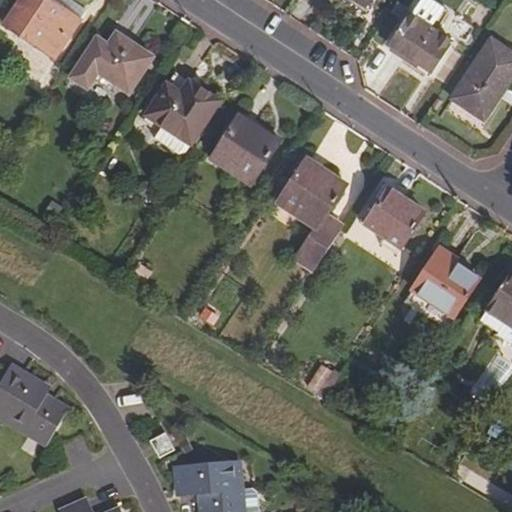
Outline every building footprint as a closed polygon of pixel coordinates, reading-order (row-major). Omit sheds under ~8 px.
[(16,0),(3,19),(53,53),(78,16),(54,0),(16,0)] [(85,6),(75,0),(55,0),(78,16),(85,6)] [(434,71),(455,39),(431,23),(443,6),(433,0),(418,0),(390,42),(434,71)] [(99,70),(127,89),(151,54),(116,30),(108,42),(97,34),(70,74),(88,87),(99,70)] [(453,94),(485,118),(511,76),(511,51),(491,37),(453,94)] [(145,85),(149,88),(161,72),(156,68),(145,85)] [(165,83),(179,93),(187,79),(173,70),(165,83)] [(145,113),(189,142),(217,100),(187,79),(179,93),(165,83),(145,113)] [(145,113),(137,125),(181,154),(189,142),(145,113)] [(230,172),(247,184),(277,139),(238,114),(213,150),(235,165),(230,172)] [(209,159),(230,172),(235,165),(213,150),(208,157),(209,159)] [(313,270),(341,227),(325,216),(345,185),(304,159),(279,196),(299,209),(294,217),(311,227),(292,257),(313,270)] [(365,224),(401,248),(425,211),(389,187),(365,224)] [(274,204),(294,217),(299,209),(279,196),(274,204)] [(446,293),(461,304),(477,278),(452,262),(456,257),(438,245),(410,288),(438,306),(446,293)] [(133,270),(139,275),(144,268),(137,264),(133,270)] [(500,320),(511,328),(511,272),(509,271),(491,298),(507,308),(500,320)] [(438,306),(453,316),(461,304),(446,293),(438,306)] [(484,310),(500,320),(507,308),(491,298),(484,310)] [(335,367),(341,371),(355,349),(350,345),(335,367)] [(0,375),(0,415),(44,442),(65,406),(50,397),(48,400),(41,396),(48,385),(8,362),(0,375)] [(149,441),(160,459),(175,451),(165,432),(149,441)] [(197,511),(234,511),(238,511),(232,457),(183,463),(170,465),(174,494),(185,492),(199,490),(199,498),(196,499),(197,511)] [(91,511),(88,503),(67,511),(91,511)]
